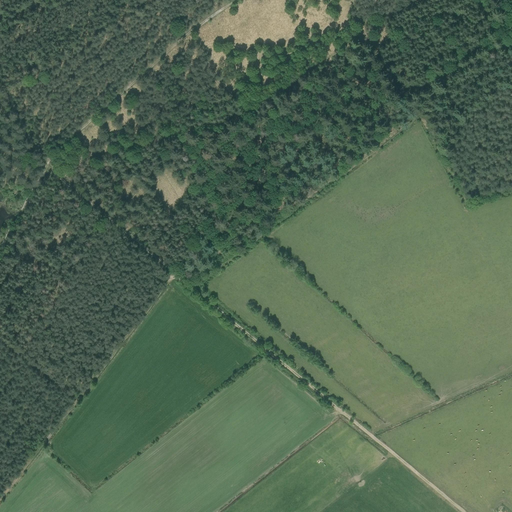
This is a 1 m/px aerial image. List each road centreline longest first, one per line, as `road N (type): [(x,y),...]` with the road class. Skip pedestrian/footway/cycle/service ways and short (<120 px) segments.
road 1 (track): [(41,159),(54,164),(233,121),(357,26)]
road 2 (track): [(462,511),(188,288)]
road 3 (track): [(0,88),(41,159),(235,0)]
road 4 (track): [(188,288),(41,159),(0,247)]
road 5 (track): [(188,288),(415,117)]
road 6 (track): [(168,273),(0,493)]
road 7 (track): [(508,45),(407,101),(415,117)]
